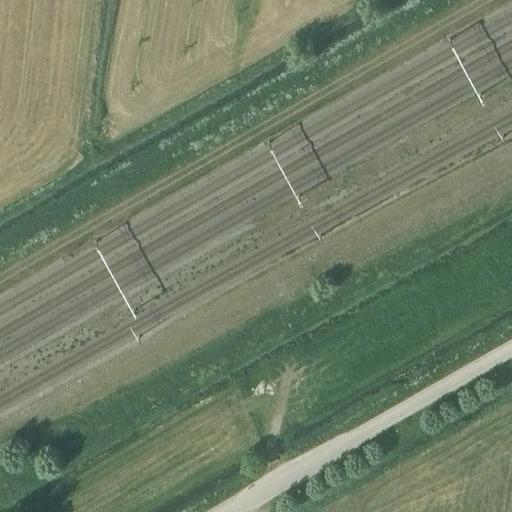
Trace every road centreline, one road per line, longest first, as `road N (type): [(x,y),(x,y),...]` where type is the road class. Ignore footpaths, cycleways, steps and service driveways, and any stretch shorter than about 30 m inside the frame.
road 1 (track): [(511,265),(283,397),(270,448),(285,478)]
road 2 (unclassified): [(226,511),(511,350)]
